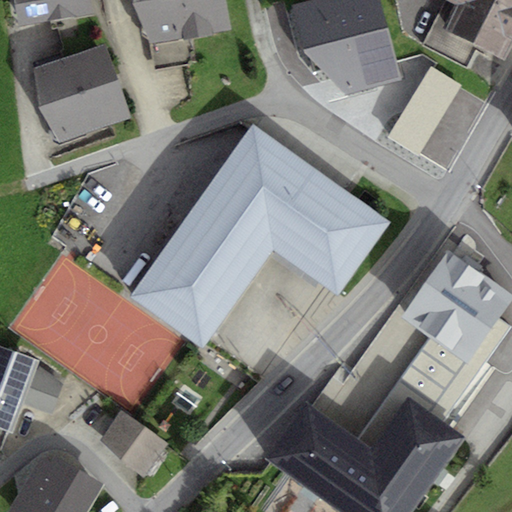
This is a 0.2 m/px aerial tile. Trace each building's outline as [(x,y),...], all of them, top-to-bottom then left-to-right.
[(91,0),(13,0),(18,32),(95,19),(91,0)] [(221,0),(136,0),(147,54),(229,37),(221,0)] [(391,0),(364,0),(337,7),(348,55),(380,47),(373,21),(396,16),(391,0)] [(511,48),(511,0),(448,0),(431,37),(501,71),(511,48)] [(105,50),(32,76),(57,147),(130,120),(105,50)] [(457,112),(406,88),(379,146),(430,170),(457,112)] [(249,129),(124,304),(199,358),(272,256),(336,302),(389,228),(249,129)] [(438,261),(396,327),(466,371),(508,305),(438,261)] [(40,364),(0,350),(0,433),(13,438),(24,406),(52,415),(62,385),(39,368),(40,364)] [(369,460),(299,414),(259,474),(317,511),(420,511),(464,447),(404,407),(369,460)] [(125,421),(103,452),(149,484),(171,452),(125,421)] [(93,511),(102,496),(55,469),(30,511),(93,511)]
